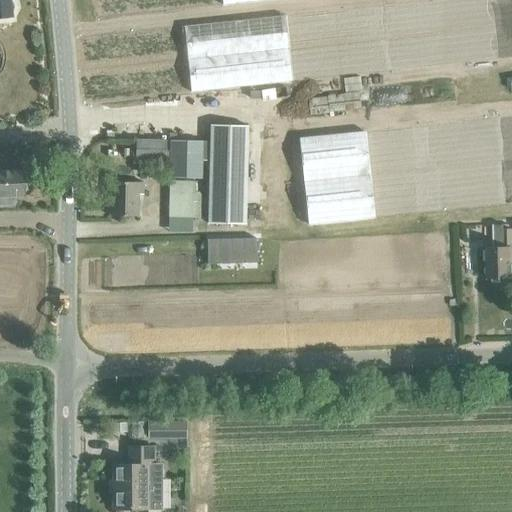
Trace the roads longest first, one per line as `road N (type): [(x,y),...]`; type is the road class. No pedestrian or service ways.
road 1 (unclassified): [(65,369),(511,355)]
road 2 (unclassified): [(65,369),(60,0)]
road 3 (unclassified): [(66,511),(65,369)]
